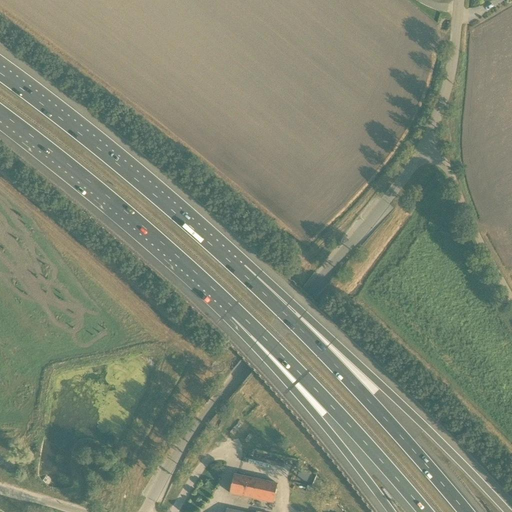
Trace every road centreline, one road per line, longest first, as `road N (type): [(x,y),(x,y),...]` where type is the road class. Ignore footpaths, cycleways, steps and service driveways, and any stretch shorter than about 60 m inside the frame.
road 1 (unclassified): [(146,511),(188,435),(420,158)]
road 2 (motorway): [(507,511),(332,340),(251,282)]
road 3 (motorway): [(251,282),(0,73)]
road 4 (motorway): [(463,511),(251,282)]
road 5 (motorway): [(0,112),(236,311)]
road 6 (motorway): [(236,311),(422,511)]
road 7 (motorway): [(236,311),(390,511)]
road 8 (unclassified): [(511,301),(455,180),(420,158)]
road 9 (unclassified): [(420,158),(447,76),(457,0)]
